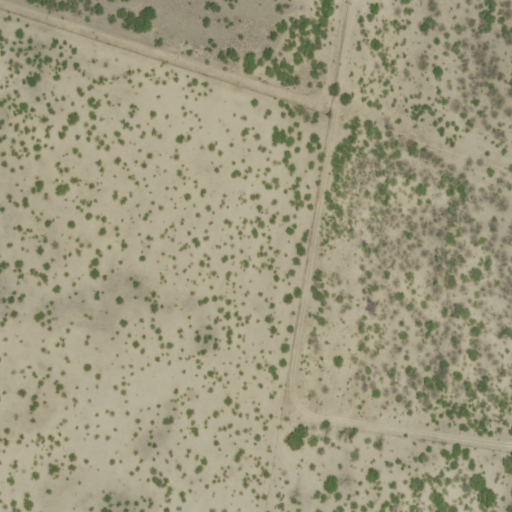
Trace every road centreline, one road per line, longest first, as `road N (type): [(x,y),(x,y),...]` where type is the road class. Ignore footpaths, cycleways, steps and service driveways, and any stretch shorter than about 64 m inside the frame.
road 1 (residential): [(35,0),(511,158)]
road 2 (residential): [(262,511),(330,104)]
